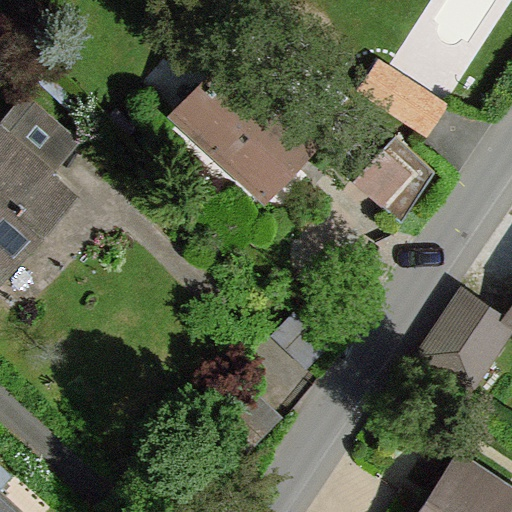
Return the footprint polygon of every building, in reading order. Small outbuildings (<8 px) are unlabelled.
[(211,90),(186,118),(267,192),(294,162),(287,156),(314,128),(233,53),(204,83),(211,90)] [(407,76),(389,104),(428,130),(445,103),(407,76)] [(32,166),(43,175),(74,140),(32,102),(7,130),(39,159),(32,166)] [(39,159),(7,130),(0,138),(0,266),(63,192),(43,175),(32,166),(39,159)] [(384,203),(413,172),(389,146),(359,177),(384,203)] [(427,186),(413,172),(384,203),(405,222),(427,186)] [(511,330),(460,295),(421,354),(471,388),(511,330)] [(511,511),(511,495),(461,461),(426,511),(511,511)] [(0,511),(20,511),(0,493),(0,511)] [(213,511),(214,511),(184,493),(172,511),(213,511)]
